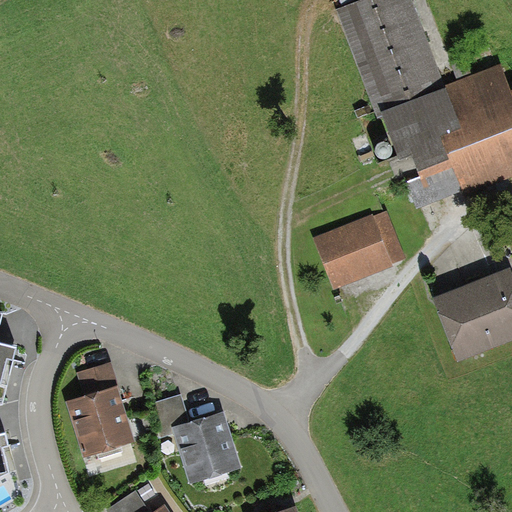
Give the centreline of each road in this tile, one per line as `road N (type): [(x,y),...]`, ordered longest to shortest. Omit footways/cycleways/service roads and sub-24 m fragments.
road 1 (track): [(316,377),(302,355),(279,267),(308,0)]
road 2 (residential): [(336,511),(280,418),(209,371),(68,313)]
road 3 (track): [(280,418),(459,215)]
road 4 (residential): [(68,313),(47,352),(37,409),(60,507)]
